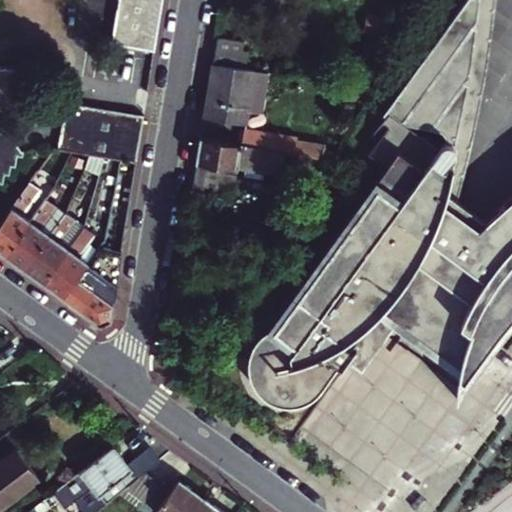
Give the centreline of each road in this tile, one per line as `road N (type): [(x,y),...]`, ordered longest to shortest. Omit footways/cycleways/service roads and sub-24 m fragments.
road 1 (residential): [(128,386),(192,0)]
road 2 (tertiary): [(298,511),(128,386)]
road 3 (residential): [(511,391),(475,441),(413,473),(380,511)]
road 4 (tertiary): [(128,386),(0,294)]
